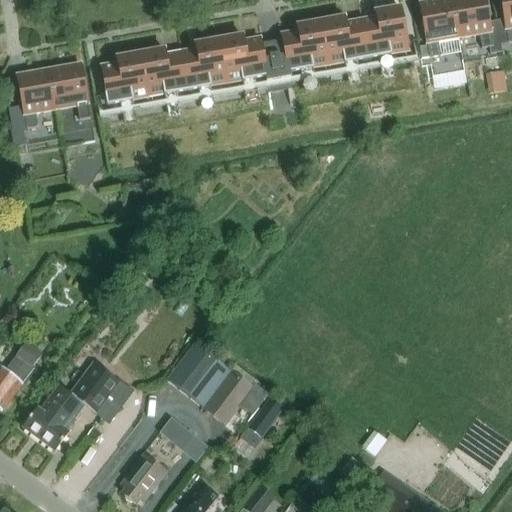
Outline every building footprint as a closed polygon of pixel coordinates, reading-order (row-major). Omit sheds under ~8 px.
[(488,24),(483,0),(455,0),(451,1),(458,40),(479,36),(482,51),(493,49),(488,24)] [(511,0),(500,0),(504,22),(508,46),(511,45),(511,0)] [(458,40),(451,1),(420,6),(427,48),(429,58),(429,60),(440,58),(438,44),(458,40)] [(408,53),(400,10),(378,14),(379,19),(345,25),(344,20),(297,28),(298,34),(282,37),(283,43),(261,47),(260,41),(243,44),(242,38),(195,47),(196,52),(165,58),(164,52),(117,60),(118,66),(101,69),(108,107),(265,79),(266,85),(291,80),(290,74),(408,53)] [(501,47),(508,46),(504,22),(496,23),(501,47)] [(496,23),(488,24),(493,49),(489,49),(490,56),(502,54),(496,23)] [(421,60),(429,58),(427,48),(419,49),(421,60)] [(467,61),(434,63),(436,86),(468,84),(467,61)] [(81,67),(49,72),(56,112),(76,108),(79,122),(90,120),(81,67)] [(491,91),(508,90),(506,70),(489,72),(491,91)] [(56,112),(49,72),(17,78),(22,108),(27,132),(38,130),(35,115),(56,112)] [(9,110),(13,134),(27,132),(22,108),(9,110)] [(94,142),(92,130),(63,135),(66,147),(94,142)] [(17,356),(34,370),(44,358),(26,344),(17,356)] [(119,384),(91,364),(80,355),(39,411),(37,409),(21,431),(54,455),(73,428),(73,426),(75,423),(74,422),(84,409),(95,417),(119,384)] [(21,387),(34,370),(17,356),(4,373),(0,370),(0,412),(2,414),(22,387),(21,387)] [(252,390),(230,373),(202,411),(224,427),(240,406),(253,416),(268,397),(255,387),(252,390)] [(269,399),(246,431),(260,441),(282,409),(269,399)] [(87,438),(97,445),(103,436),(94,429),(87,438)] [(185,479),(204,451),(192,444),(174,472),(185,479)] [(143,506),(167,474),(143,455),(119,487),(123,490),(119,496),(136,508),(139,503),(143,506)] [(385,511),(436,511),(382,473),(365,497),(385,511)] [(259,488),(241,511),(242,511),(265,511),(275,500),(259,488)] [(206,511),(216,500),(202,489),(188,507),(186,505),(180,511),(206,511)]
